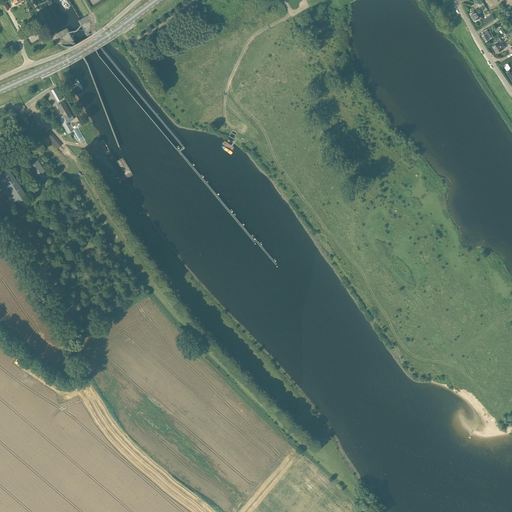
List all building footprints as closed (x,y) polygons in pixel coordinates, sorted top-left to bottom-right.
[(476,2),(481,11),(484,9),(478,0),(472,0),(475,3),(476,2)] [(474,21),(479,18),(475,11),(470,14),(474,21)] [(485,23),(494,18),(493,15),(483,20),(485,23)] [(508,32),(503,25),(499,27),(504,35),(508,32)] [(485,41),(492,37),(487,30),(482,33),(483,35),(482,36),(485,41)] [(501,41),(492,47),(496,53),(499,51),(500,52),(505,49),(502,43),(501,41)] [(64,101),(61,103),(57,105),(65,119),(67,123),(74,119),(72,115),(64,101)] [(50,131),(45,135),(57,149),(62,145),(50,131)] [(46,177),(43,172),(45,171),(37,159),(29,165),(36,176),(39,175),(42,180),(46,177)] [(0,174),(0,185),(13,205),(27,196),(9,169),(0,174)] [(29,227),(26,223),(21,227),(24,231),(29,227)]
